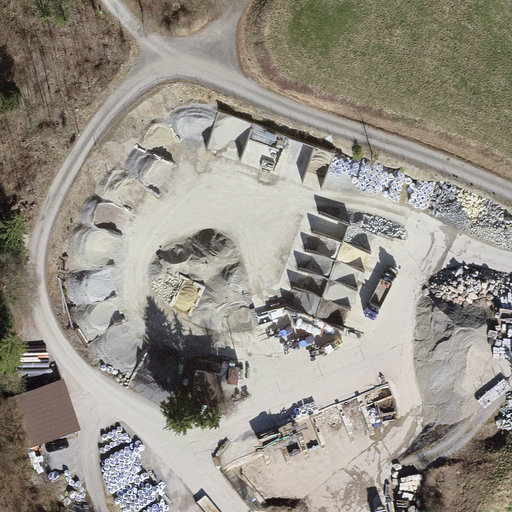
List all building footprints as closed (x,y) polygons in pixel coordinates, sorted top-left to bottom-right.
[(284,145),(281,172),(308,176),(313,139),(259,131),(257,141),(284,145)] [(319,142),(307,180),(325,186),(338,148),(319,142)] [(308,280),(298,308),(341,324),(346,309),(328,303),(339,274),(350,278),(355,266),(338,260),(328,287),(308,280)] [(223,372),(195,368),(190,400),(218,404),(223,372)] [(64,386),(8,404),(25,456),(81,438),(64,386)]
